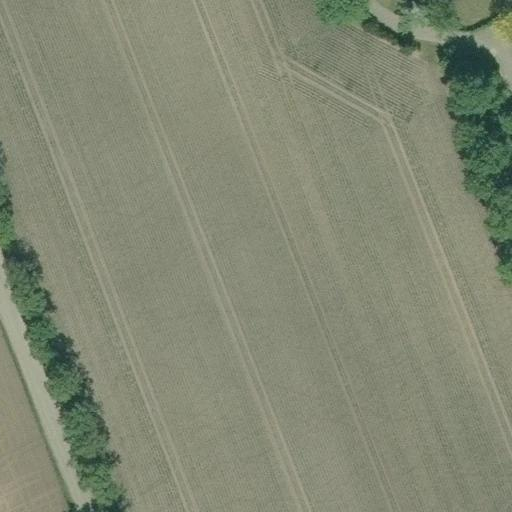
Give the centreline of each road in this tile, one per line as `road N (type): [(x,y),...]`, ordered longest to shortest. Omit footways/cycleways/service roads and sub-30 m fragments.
road 1 (unknown): [(388,0),(399,5),(452,117),(511,273)]
road 2 (track): [(0,312),(76,511)]
